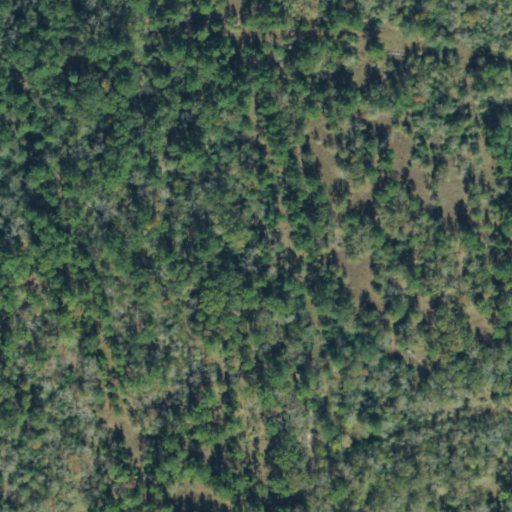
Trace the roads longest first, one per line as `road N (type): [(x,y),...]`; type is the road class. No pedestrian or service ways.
road 1 (track): [(47,80),(79,260),(121,417),(95,483),(57,511),(36,84),(234,26),(381,32),(511,58)]
road 2 (track): [(234,26),(293,261),(329,358),(362,365),(453,357),(472,337),(499,237),(449,46)]
